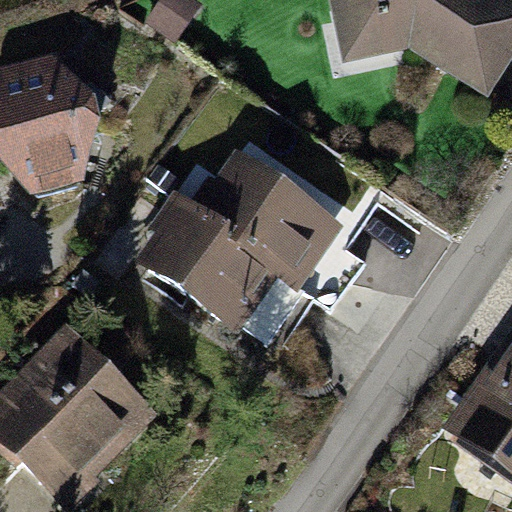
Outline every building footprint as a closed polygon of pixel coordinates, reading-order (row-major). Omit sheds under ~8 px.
[(187,0),(152,0),(135,24),(168,47),(197,7),(187,0)] [(511,11),(494,0),(340,0),(347,33),(381,28),(489,97),(511,60),(511,11)] [(62,76),(8,90),(0,116),(0,154),(30,186),(85,174),(100,117),(62,76)] [(248,168),(209,225),(294,284),(313,258),(310,239),(324,220),(248,168)] [(294,284),(209,225),(193,214),(152,273),(226,325),(229,320),(269,348),(308,293),(294,284)] [(18,411),(0,429),(0,451),(21,472),(26,466),(72,511),(96,488),(82,475),(119,438),(126,444),(152,418),(108,375),(103,379),(66,343),(32,378),(36,382),(13,406),(18,411)] [(511,361),(461,435),(511,469),(511,361)]
